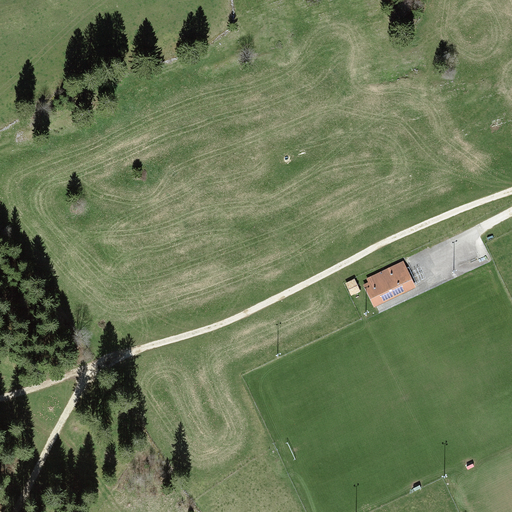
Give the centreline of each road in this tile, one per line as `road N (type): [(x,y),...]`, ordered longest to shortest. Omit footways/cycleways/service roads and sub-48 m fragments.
road 1 (track): [(10,511),(86,376),(119,355),(260,305),(428,218),(511,188)]
road 2 (track): [(0,401),(119,355)]
